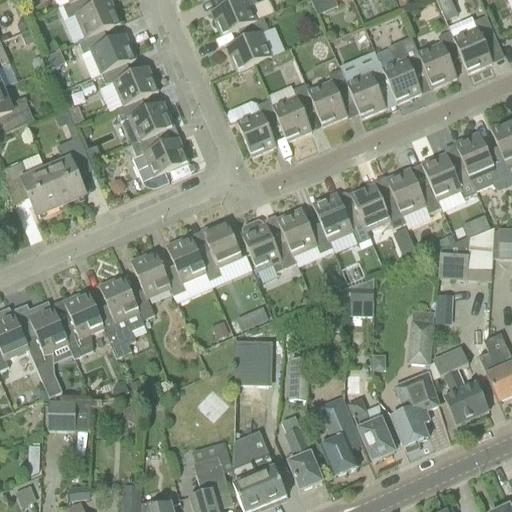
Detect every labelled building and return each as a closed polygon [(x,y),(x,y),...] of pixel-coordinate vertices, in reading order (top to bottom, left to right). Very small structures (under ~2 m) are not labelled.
[(52,0),(57,12),(62,10),(84,0),(52,0)] [(86,0),(84,0),(62,10),(68,23),(73,21),(82,42),(77,45),(119,27),(109,4),(91,11),(86,0)] [(256,7),(255,4),(253,0),(224,0),(228,8),(210,16),(220,40),(262,22),(262,21),(254,25),(248,11),(256,7)] [(332,0),(308,0),(316,18),(336,10),(332,0)] [(400,12),(409,8),(406,0),(401,0),(396,2),(400,12)] [(19,21),(16,29),(19,35),(28,31),(23,19),(19,21)] [(496,44),(488,26),(486,20),(472,26),(471,22),(447,31),(459,60),(467,78),(491,67),(484,49),(496,44)] [(259,38),(268,35),(262,22),(220,40),(238,33),(243,44),(225,51),(236,76),(269,61),(259,38)] [(119,27),(77,45),(83,58),(90,55),(100,77),(134,63),(124,39),(106,47),(101,36),(119,28),(119,27)] [(448,64),(459,60),(447,31),(448,36),(436,41),(439,47),(418,57),(410,41),(409,41),(423,75),(424,75),(431,93),(456,82),(448,64)] [(413,79),(423,75),(409,41),(386,52),(393,66),(380,72),(388,90),(396,108),(420,97),(413,79)] [(0,92),(3,91),(0,84),(0,72),(8,68),(0,48),(0,92)] [(124,68),(135,64),(134,63),(100,77),(89,82),(90,83),(100,78),(105,89),(98,92),(108,116),(115,113),(115,114),(157,95),(147,71),(129,79),(124,68)] [(380,72),(377,66),(358,74),(360,80),(347,86),(340,72),(339,73),(346,88),(349,98),(360,123),(385,113),(377,95),(388,90),(380,72)] [(349,98),(346,88),(339,73),(328,78),(331,85),(308,96),(304,87),(303,88),(314,113),(322,131),(346,121),(338,103),(349,98)] [(303,118),(314,113),(303,88),(290,94),(293,101),(271,111),(287,146),(311,136),(303,118)] [(23,102),(10,108),(3,91),(0,92),(0,139),(0,140),(33,125),(23,102)] [(65,94),(60,96),(75,130),(83,127),(84,126),(77,109),(73,111),(65,94)] [(139,104),(157,96),(157,95),(115,114),(120,126),(127,123),(136,146),(131,148),(131,149),(172,131),(162,107),(144,115),(139,104)] [(286,146),(287,146),(271,111),(268,103),(256,109),(255,107),(250,105),(228,116),(226,119),(230,129),(236,127),(251,162),(275,151),(267,133),(278,128),(286,146)] [(511,122),(490,132),(507,171),(511,169),(511,122)] [(154,139),(173,131),(172,131),(131,149),(136,162),(132,164),(142,187),(145,190),(149,192),(153,193),(157,192),(168,187),(164,177),(188,167),(177,142),(159,150),(154,139)] [(511,186),(506,172),(507,171),(490,132),(489,132),(497,151),(486,156),(478,137),(454,147),(475,196),(492,189),(495,197),(511,189),(511,186)] [(75,135),(70,137),(73,144),(78,142),(75,135)] [(92,175),(84,155),(78,142),(73,144),(55,152),(60,165),(44,172),(60,210),(84,200),(77,182),(92,175)] [(476,197),(475,196),(454,147),(453,148),(464,172),(453,176),(445,158),(421,168),(437,205),(460,195),(464,202),(476,197)] [(17,168),(0,174),(0,179),(13,209),(28,202),(36,220),(60,210),(44,172),(26,179),(21,166),(17,168)] [(428,218),(440,213),(437,205),(421,168),(420,168),(428,187),(417,192),(409,173),(386,183),(402,220),(425,211),(428,218)] [(400,221),(402,220),(386,183),(385,184),(392,202),(381,207),(374,188),(350,198),(366,236),(389,227),(391,233),(403,228),(400,221)] [(357,217),(346,222),(336,198),(312,208),(329,246),(351,237),(355,248),(368,243),(365,236),(366,236),(350,198),(349,199),(357,217)] [(328,246),(329,246),(312,208),(311,208),(319,227),(308,232),(300,213),(276,223),(293,262),(316,252),(318,257),(330,252),(328,246)] [(293,262),(276,223),(276,224),(284,242),(273,247),(265,228),(262,229),(261,226),(258,224),(243,231),(242,234),(243,237),(240,239),(256,276),(272,269),(274,277),(296,268),(293,262)] [(189,240),(209,285),(221,280),(217,272),(241,262),(233,243),(225,225),(200,235),(208,254),(197,259),(189,240)] [(405,233),(393,238),(407,270),(419,265),(405,233)] [(438,284),(489,287),(492,233),(467,242),(453,248),(445,252),(439,254),(438,284)] [(511,265),(511,233),(498,233),(497,265),(511,265)] [(154,255),(153,256),(173,300),(185,295),(182,287),(205,278),(208,285),(209,285),(189,240),(165,251),(173,269),(162,274),(154,255)] [(450,240),(441,243),(445,252),(453,248),(450,240)] [(173,300),(153,256),(130,266),(142,294),(131,298),(123,280),(122,280),(142,325),(154,319),(147,303),(169,293),(172,300),(173,300)] [(87,295),(86,296),(116,363),(130,357),(126,350),(134,347),(130,337),(143,331),(141,325),(142,325),(122,280),(98,290),(106,309),(95,314),(87,295)] [(116,363),(86,296),(63,306),(71,324),(60,329),(52,311),(51,311),(74,363),(91,356),(89,340),(102,334),(115,363),(116,363)] [(12,317),(48,403),(61,397),(54,380),(53,369),(52,355),(67,348),(72,360),(73,364),(74,363),(51,311),(49,311),(47,306),(28,314),(25,316),(31,330),(20,335),(12,317)] [(330,339),(343,339),(343,310),(330,332),(330,339)] [(0,374),(8,371),(5,364),(27,354),(48,403),(12,317),(11,317),(8,312),(0,315),(0,374)] [(261,313),(250,318),(255,330),(266,325),(261,313)] [(428,371),(435,316),(412,313),(405,368),(428,371)] [(222,327),(212,331),(217,344),(228,339),(222,327)] [(235,346),(234,381),(268,383),(269,347),(235,346)] [(511,400),(511,365),(505,350),(478,362),(497,407),(511,400)] [(455,374),(467,369),(459,352),(431,364),(438,380),(442,378),(449,396),(441,399),(455,430),(488,415),(475,386),(463,392),(455,374)] [(306,406),(308,363),(289,362),(287,405),(306,406)] [(358,400),(359,374),(346,373),(345,400),(358,400)] [(395,434),(402,453),(404,452),(406,457),(418,452),(416,447),(427,442),(421,428),(429,425),(424,415),(438,410),(432,391),(427,377),(393,391),(403,415),(389,420),(395,434)] [(343,438),(354,433),(341,401),(315,413),(328,444),(319,448),(333,482),(357,472),(343,438)] [(379,423),(370,426),(360,403),(347,408),(371,466),(393,456),(379,423)] [(76,439),(77,406),(43,405),(42,438),(76,439)] [(128,411),(122,416),(124,425),(132,428),(139,422),(137,413),(128,411)] [(321,486),(314,468),(299,433),(282,439),(292,464),(287,466),(299,496),(321,486)] [(231,446),(230,487),(240,511),(259,511),(285,501),(261,442),(260,439),(258,437),(259,437),(258,436),(233,445),(231,446)] [(200,497),(188,500),(191,511),(219,511),(214,495),(227,491),(223,477),(221,472),(219,463),(217,463),(216,463),(195,469),(193,469),(200,497)] [(28,467),(27,483),(38,478),(38,467),(28,467)] [(69,503),(89,500),(87,490),(68,492),(69,503)] [(139,511),(139,508),(140,491),(122,490),(121,511),(139,511)] [(30,491),(15,497),(21,511),(36,505),(30,491)]
